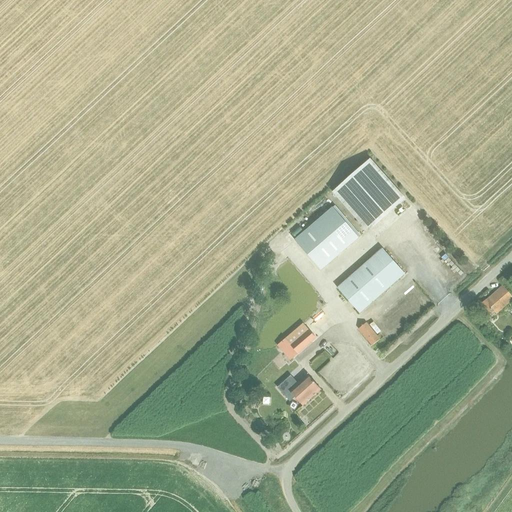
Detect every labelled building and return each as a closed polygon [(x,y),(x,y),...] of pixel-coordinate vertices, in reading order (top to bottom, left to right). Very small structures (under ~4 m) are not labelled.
[(333,193),(367,231),(404,198),(371,160),(333,193)] [(295,240),(321,271),(361,237),(334,206),(295,240)] [(361,315),(406,274),(382,248),(338,288),(361,315)] [(511,300),(511,296),(502,286),(486,300),(479,306),(488,317),(494,312),(496,314),(511,300)] [(372,345),(380,339),(367,323),(360,329),(372,345)] [(302,324),(281,343),(277,346),(290,361),(316,339),(302,324)] [(291,376),(277,388),(290,402),(295,397),(303,406),(321,390),(307,375),(298,384),(291,376)]
